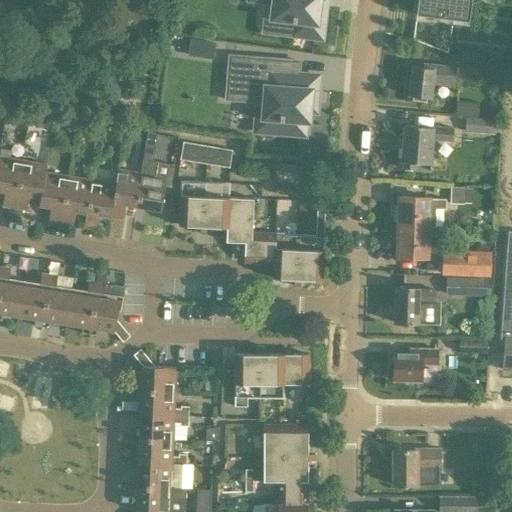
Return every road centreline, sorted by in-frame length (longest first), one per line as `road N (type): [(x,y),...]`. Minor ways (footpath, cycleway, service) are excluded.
road 1 (residential): [(348,308),(370,0)]
road 2 (residential): [(0,235),(140,256),(152,269),(150,332)]
road 3 (residential): [(150,332),(232,336),(282,305),(348,308)]
road 4 (residential): [(346,413),(511,418)]
road 5 (residential): [(108,362),(104,511)]
